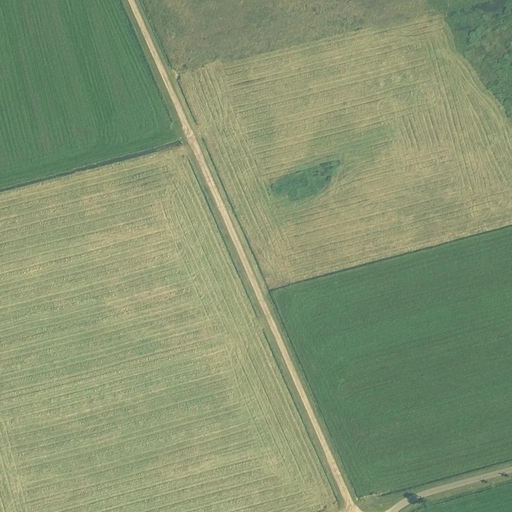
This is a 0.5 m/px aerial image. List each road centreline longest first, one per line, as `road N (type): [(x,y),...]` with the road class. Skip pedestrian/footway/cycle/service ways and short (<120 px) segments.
road 1 (track): [(127,0),(350,511)]
road 2 (unclassified): [(391,511),(418,496),(511,470)]
